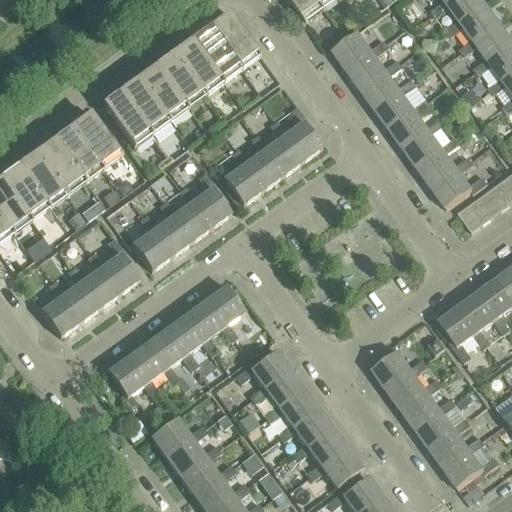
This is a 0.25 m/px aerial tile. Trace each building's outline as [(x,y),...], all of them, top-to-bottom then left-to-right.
[(313,0),(286,0),(307,28),(325,15),(313,0)] [(341,0),(313,0),(325,15),(343,2),(341,0)] [(395,0),(385,0),(379,4),(384,11),(397,2),(395,0)] [(419,0),(422,4),(427,0),(438,0),(444,7),(431,16),(433,20),(460,0),(419,0)] [(478,0),(460,0),(433,20),(436,23),(449,14),(458,26),(445,36),(448,39),(486,11),(478,0)] [(486,11),(448,39),(450,43),(463,33),(472,46),(459,55),(462,59),(500,31),(486,11)] [(232,24),(212,38),(240,76),(260,63),(232,24)] [(511,46),(500,31),(462,59),(464,62),(477,53),(486,65),(473,74),(476,78),(511,51),(511,46)] [(212,38),(195,50),(223,89),(240,76),(212,38)] [(346,78),(372,59),(375,63),(388,53),(383,46),(370,56),(358,40),(332,59),(346,78)] [(195,50),(177,63),(205,102),(223,89),(195,50)] [(511,51),(476,78),(478,82),(491,72),(500,85),(488,94),(490,97),(511,81),(511,51)] [(346,78),(360,97),(386,79),(389,82),(402,73),(397,65),(384,75),(375,63),(372,59),(346,78)] [(177,63),(160,76),(188,114),(205,102),(177,63)] [(160,76),(142,89),(170,128),(188,114),(160,76)] [(386,79),(360,97),(375,118),(414,89),(411,85),(398,95),(389,82),(386,79)] [(511,81),(490,97),(493,101),(505,92),(511,101),(511,105),(501,113),(504,117),(511,110),(511,81)] [(142,89),(124,101),(152,140),(170,128),(142,89)] [(414,89),(375,118),(389,137),(428,109),(425,104),(412,114),(403,101),(416,92),(414,89)] [(471,95),(462,101),(469,111),(478,105),(471,95)] [(124,101),(106,115),(134,154),(152,140),(124,101)] [(428,109),(389,137),(403,157),(443,128),(439,124),(426,133),(417,121),(430,112),(428,109)] [(274,129),(302,168),(322,154),(304,129),(307,127),(297,113),(290,118),(299,130),(287,139),(278,126),(274,129)] [(93,124),(75,137),(103,176),(121,162),(93,124)] [(443,128),(403,157),(417,176),(456,148),(453,143),(440,153),(431,141),(445,131),(443,128)] [(254,144),(282,182),(302,168),(274,129),(270,132),(279,144),(267,153),(258,141),(254,144)] [(75,137),(57,150),(85,189),(103,176),(75,137)] [(234,158),(262,197),(282,182),(254,144),(250,146),(259,159),(247,167),(238,155),(234,158)] [(456,148),(417,176),(431,195),(470,167),(467,163),(454,173),(445,160),(458,150),(456,148)] [(57,150),(39,163),(67,202),(85,189),(57,150)] [(242,211),(262,197),(234,158),(231,160),(240,173),(223,185),(242,211)] [(39,163),(21,176),(49,214),(67,202),(39,163)] [(470,167),(431,195),(446,216),(470,198),(472,200),(486,190),(481,183),(468,192),(459,180),(472,170),(470,167)] [(21,176),(3,189),(31,227),(49,214),(21,176)] [(182,195),(210,234),(231,219),(213,195),(216,193),(205,179),(198,184),(207,196),(195,205),(186,192),(182,195)] [(497,191),(511,210),(511,209),(511,190),(507,184),(497,191)] [(125,185),(116,191),(122,200),(131,193),(125,185)] [(3,189),(0,191),(0,221),(13,240),(31,227),(3,189)] [(488,198),(502,217),(511,210),(497,191),(488,198)] [(163,209),(191,248),(210,234),(182,195),(179,198),(188,210),(176,219),(167,206),(163,209)] [(112,196),(103,203),(108,210),(118,203),(112,196)] [(478,205),(492,224),(502,217),(488,198),(478,205)] [(96,203),(84,213),(91,222),(103,211),(96,203)] [(468,212),(482,231),(492,224),(478,205),(468,212)] [(143,224),(171,262),(191,248),(163,209),(159,212),(168,224),(156,233),(147,221),(143,224)] [(458,219),(472,239),(482,231),(468,212),(458,219)] [(77,219),(68,226),(74,234),(83,227),(77,219)] [(0,221),(0,249),(13,240),(0,221)] [(151,277),(171,262),(143,224),(140,226),(149,239),(132,251),(151,277)] [(91,262),(119,301),(139,286),(122,262),(124,260),(114,245),(107,250),(116,262),(104,271),(95,259),(91,262)] [(71,276),(99,315),(119,301),(91,262),(87,264),(96,277),(84,285),(75,273),(71,276)] [(511,275),(498,286),(511,305),(511,275)] [(51,290),(79,329),(99,315),(71,276),(67,278),(76,291),(64,300),(55,287),(51,290)] [(478,300),(506,338),(510,336),(501,323),(511,314),(511,305),(498,286),(478,300)] [(57,305),(41,317),(40,317),(59,344),(79,329),(51,290),(48,293),(57,305)] [(205,307),(234,346),(237,343),(228,330),(245,318),(226,292),(205,307)] [(459,314),(487,353),(491,350),(481,337),(494,328),(503,341),(506,338),(478,300),(459,314)] [(186,321),(214,360),(218,358),(208,345),(221,336),(230,348),(234,346),(205,307),(186,321)] [(456,353),(454,355),(464,369),(470,364),(461,351),(474,342),(483,355),(487,353),(459,314),(438,329),(456,353)] [(167,335),(195,374),(198,372),(189,359),(201,350),(211,363),(214,360),(186,321),(167,335)] [(147,349),(176,388),(179,386),(170,373),(182,364),(191,377),(195,374),(167,335),(147,349)] [(436,361),(445,354),(438,343),(428,350),(436,361)] [(128,364),(156,402),(159,400),(150,387),(162,378),(172,391),(176,388),(147,349),(128,364)] [(249,372),(234,382),(240,390),(253,380),(262,393),(249,403),(252,406),(290,377),(276,357),(251,375),(249,372)] [(372,377),(386,397),(425,369),(423,365),(410,375),(398,358),(372,377)] [(152,405),(156,402),(128,364),(108,378),(126,403),(122,405),(132,419),(139,414),(130,402),(143,392),(152,405)] [(425,369),(386,397),(401,416),(439,388),(437,385),(424,395),(415,382),(428,373),(425,369)] [(290,377),(252,406),(254,409),(267,400),(276,412),(263,421),(266,425),(305,397),(290,377)] [(439,388),(401,416),(415,436),(453,408),(451,404),(438,414),(429,401),(442,392),(439,388)] [(305,397),(266,425),(268,428),(281,419),(290,432),(278,441),(280,444),(319,416),(305,397)] [(20,422),(26,405),(25,405),(24,406),(0,398),(0,463),(0,464),(3,456),(14,460),(15,461),(25,433),(24,432),(24,433),(4,426),(7,417),(20,422)] [(453,408),(415,436),(429,455),(467,427),(466,424),(453,434),(443,421),(456,412),(453,408)] [(161,409),(149,418),(158,430),(170,421),(161,409)] [(319,416),(280,444),(282,448),(295,438),(304,451),(291,460),(294,464),(333,435),(319,416)] [(224,421),(216,426),(223,436),(231,430),(224,421)] [(150,444),(165,464),(204,435),(202,432),(189,441),(176,424),(150,444)] [(467,427),(429,455),(443,474),(481,447),(479,443),(466,452),(457,440),(470,431),(467,427)] [(204,435),(165,464),(179,484),(219,455),(216,451),(203,461),(194,449),(207,439),(204,435)] [(333,435),(294,464),(296,467),(309,458),(318,470),(306,480),(308,483),(347,455),(333,435)] [(481,447),(443,474),(457,494),(482,477),(484,479),(498,469),(493,462),(480,471),(472,459),(484,450),(481,447)] [(219,455),(179,484),(193,503),(233,474),(230,470),(217,480),(208,468),(221,458),(219,455)] [(347,455),(308,483),(311,486),(323,477),(335,494),(361,475),(347,455)] [(233,474),(193,503),(199,511),(222,511),(247,494),(244,490),(231,500),(222,487),(235,477),(233,474)] [(341,498),(327,508),(329,511),(335,511),(344,506),(348,511),(370,511),(382,503),(368,483),(343,501),(341,498)] [(479,490),(463,502),(468,508),(469,509),(470,508),(484,498),(479,490)] [(247,494),(222,511),(260,511),(258,509),(254,511),(240,511),(236,506),(249,496),(247,494)] [(388,511),(382,503),(370,511),(388,511)]
